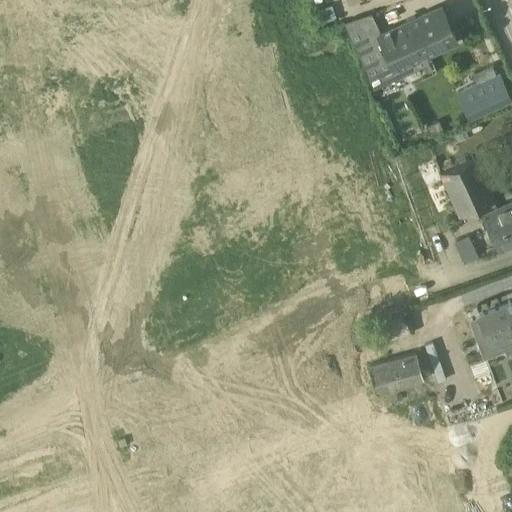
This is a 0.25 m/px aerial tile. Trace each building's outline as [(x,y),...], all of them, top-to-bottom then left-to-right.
[(358,16),(343,21),(344,22),(356,53),(367,81),(386,72),(457,40),(442,5),(378,34),(373,36),(364,14),(358,16)] [(475,83),(458,91),(470,119),(509,101),(496,74),(495,74),(491,65),(472,74),(475,83)] [(427,126),(430,134),(442,129),(439,120),(427,126)] [(477,155),(439,172),(459,216),(497,199),(477,155)] [(500,250),(511,244),(511,200),(483,214),(500,250)] [(509,304),(478,315),(486,336),(489,343),(511,334),(511,299),(508,301),(509,304)] [(265,335),(270,353),(301,344),(295,326),(265,335)] [(422,380),(415,353),(367,366),(375,393),(422,380)] [(400,493),(460,472),(433,392),(372,413),(400,493)]
